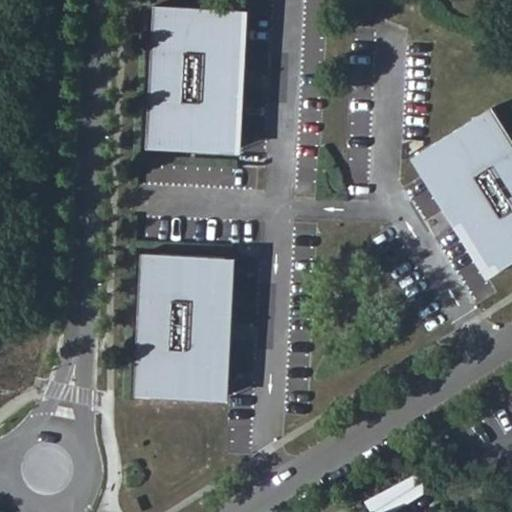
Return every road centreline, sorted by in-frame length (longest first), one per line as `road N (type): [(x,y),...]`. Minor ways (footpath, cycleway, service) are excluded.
road 1 (tertiary): [(96,0),(81,317),(57,431)]
road 2 (residential): [(511,338),(238,511)]
